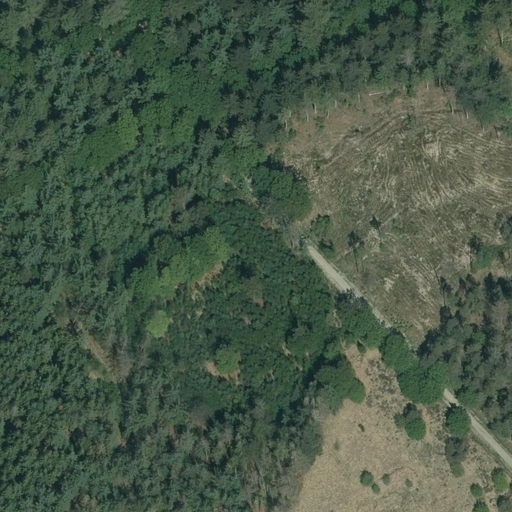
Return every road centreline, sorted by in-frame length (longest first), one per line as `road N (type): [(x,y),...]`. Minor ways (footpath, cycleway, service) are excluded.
road 1 (unclassified): [(511,461),(190,120),(126,0)]
road 2 (track): [(103,163),(440,0)]
